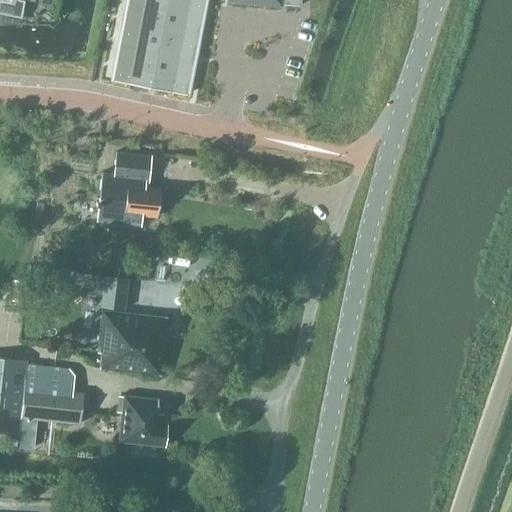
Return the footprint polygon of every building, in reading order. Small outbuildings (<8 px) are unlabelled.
[(20,0),(0,0),(0,13),(21,18),(25,1),(20,0)] [(128,0),(112,81),(187,95),(204,0),(226,0),(227,2),(281,6),(281,0),(128,0)] [(142,215),(157,217),(160,190),(145,188),(146,182),(149,182),(151,156),(116,152),(113,174),(101,173),(98,202),(96,202),(96,206),(98,206),(96,221),(124,224),(126,214),(141,215),(140,226),(141,226),(142,215)] [(73,273),(71,288),(101,292),(99,306),(123,309),(127,280),(73,273)] [(103,312),(98,353),(102,353),(100,369),(161,376),(167,319),(103,312)] [(0,357),(0,433),(18,435),(18,434),(27,365),(27,361),(0,357)] [(18,435),(16,449),(21,450),(32,450),(35,419),(80,424),(84,394),(73,393),(75,375),(69,370),(27,365),(18,434),(18,435)] [(119,397),(117,412),(123,413),(120,441),(164,445),(166,425),(162,425),(163,413),(157,413),(158,401),(119,397)]
